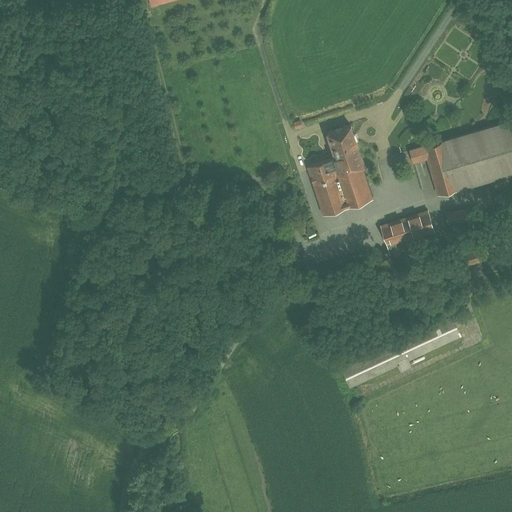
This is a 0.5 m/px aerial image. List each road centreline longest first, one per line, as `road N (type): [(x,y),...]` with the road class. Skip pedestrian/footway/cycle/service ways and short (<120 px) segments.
road 1 (unknown): [(0,171),(82,173),(170,154),(220,163),(235,174),(268,261)]
road 2 (unknown): [(252,76),(294,225),(319,197),(381,189)]
road 3 (unknown): [(423,0),(350,90),(381,189)]
road 4 (unknown): [(381,189),(469,162),(511,175)]
